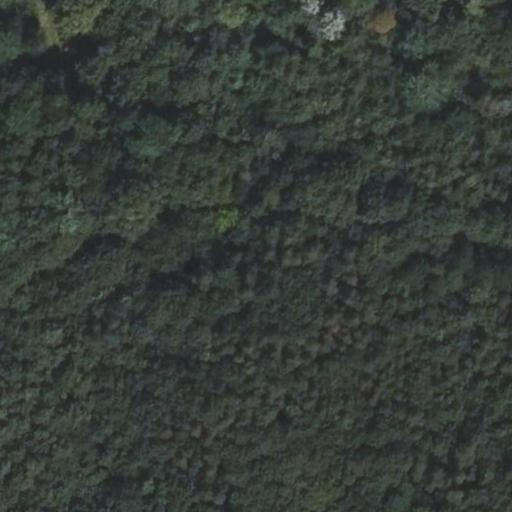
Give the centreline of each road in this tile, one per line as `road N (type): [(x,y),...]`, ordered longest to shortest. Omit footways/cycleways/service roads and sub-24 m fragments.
road 1 (track): [(0,302),(160,209),(327,215),(511,244)]
road 2 (track): [(308,0),(214,80),(157,102),(87,84)]
road 3 (track): [(87,84),(160,209)]
